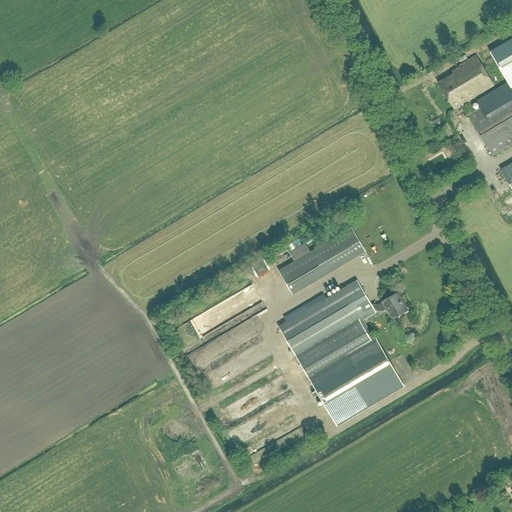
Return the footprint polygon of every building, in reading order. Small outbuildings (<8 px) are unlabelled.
[(453,75),(438,83),(454,110),(462,105),(468,115),(492,157),(511,145),(511,41),(491,54),(511,89),(474,111),(468,101),(494,86),(476,56),(459,66),(459,68),(452,72),(453,75)] [(511,189),(511,163),(501,170),(511,189)] [(476,209),(485,205),(481,198),(473,202),(476,209)] [(292,294),(355,257),(365,251),(352,228),(279,271),(292,294)] [(279,327),(337,427),(405,387),(375,336),(373,337),(363,320),(376,312),(375,311),(377,310),(383,311),(386,309),(393,320),(407,311),(397,293),(382,302),(383,303),(379,305),(373,305),(372,306),(357,281),(279,327)] [(256,320),(195,349),(201,363),(250,340),(248,334),(260,328),(256,320)] [(242,371),(273,353),(260,332),(256,335),(261,344),(235,359),(242,371)] [(292,433),(305,429),(303,422),(275,431),(279,445),(294,441),(292,433)] [(238,432),(240,438),(254,434),(252,427),(238,432)] [(253,446),(247,449),(253,462),(263,457),(259,449),(256,451),(253,446)]
